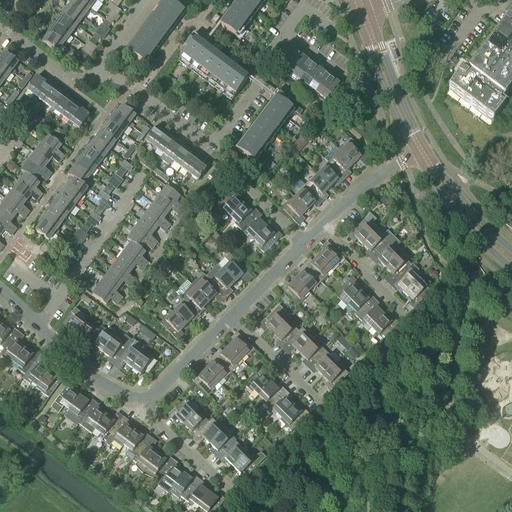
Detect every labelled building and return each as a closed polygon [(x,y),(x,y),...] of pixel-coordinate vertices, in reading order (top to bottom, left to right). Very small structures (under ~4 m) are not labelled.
[(91,14),(92,12),(75,0),(73,0),(68,7),(84,19),(89,13),(91,14)] [(75,0),(92,12),(93,12),(95,13),(101,4),(97,1),(95,0),(75,0)] [(114,0),(111,5),(117,9),(120,5),(114,0)] [(172,17),(179,22),(185,13),(167,0),(166,0),(160,8),(167,13),(173,17),(172,17)] [(240,0),(220,27),(236,39),(265,0),(240,0)] [(227,10),(230,6),(224,1),(221,5),(227,10)] [(511,4),(505,15),(511,20),(511,21),(511,23),(509,21),(466,79),(462,75),(450,90),(494,124),(506,108),(501,105),(511,90),(511,4)] [(78,26),(84,19),(68,7),(61,16),(79,30),(81,28),(78,26)] [(172,31),(179,22),(172,17),(173,17),(167,13),(160,8),(153,17),(172,31)] [(78,31),(79,30),(61,16),(55,24),(71,36),(76,30),(78,31)] [(213,20),(211,22),(213,23),(215,25),(217,23),(218,21),(220,19),(218,17),(216,16),(214,19),(213,20)] [(109,17),(105,22),(111,26),(114,22),(109,17)] [(166,39),(172,31),(153,17),(147,25),(154,30),(159,34),(166,39)] [(65,43),(71,36),(55,24),(48,33),(66,47),(68,45),(65,43)] [(101,25),(98,30),(105,35),(107,36),(110,32),(108,30),(102,26),(101,25)] [(159,48),(166,39),(159,34),(154,30),(147,25),(140,34),(159,48)] [(98,30),(94,34),(95,35),(101,39),(103,41),(107,36),(105,35),(98,30)] [(48,33),(42,42),(57,54),(62,47),(65,49),(66,47),(48,33)] [(267,41),(270,36),(265,33),(262,38),(267,41)] [(153,57),(159,48),(140,34),(134,43),(141,48),(140,48),(146,52),(153,57)] [(95,35),(93,39),(98,43),(101,39),(95,35)] [(184,49),(181,53),(185,56),(181,61),(233,101),(240,91),(241,91),(243,88),(248,81),(196,41),(198,39),(194,35),(184,49)] [(98,43),(93,39),(89,43),(95,48),(95,47),(98,43)] [(146,66),(153,57),(146,52),(140,48),(141,48),(134,43),(127,52),(146,66)] [(282,72),(296,53),(287,46),(273,65),(282,72)] [(83,52),(79,56),(85,61),(88,57),(88,56),(83,52)] [(290,78),(304,59),(296,53),(282,72),(290,78)] [(0,64),(14,75),(15,73),(13,71),(18,64),(5,54),(1,59),(0,58),(0,64)] [(79,56),(76,61),(82,65),(82,64),(85,61),(79,56)] [(299,85),(313,66),(304,59),(290,78),(299,85)] [(12,76),(14,75),(0,64),(0,77),(5,81),(10,75),(12,76)] [(308,91),(322,72),(313,66),(299,85),(308,91)] [(316,97),(330,79),(322,72),(308,91),(316,97)] [(24,82),(27,85),(32,78),(28,76),(24,82)] [(34,101),(48,82),(44,79),(42,82),(37,78),(27,91),(34,97),(32,99),(34,101)] [(330,79),(316,97),(326,104),(340,86),(330,79)] [(22,91),(27,85),(24,82),(19,89),(22,91)] [(44,105),(56,89),(48,82),(34,101),(36,102),(37,100),(44,105)] [(51,114),(65,95),(56,89),(44,105),(51,110),(49,112),(51,114)] [(11,99),(14,102),(19,96),(15,93),(11,99)] [(277,93),(274,97),(276,99),(277,99),(284,104),(287,100),(277,93)] [(61,117),(73,102),(65,95),(51,114),(53,115),(55,112),(61,117)] [(9,109),(14,102),(11,99),(6,106),(9,109)] [(253,164),(260,155),(293,111),(284,104),(277,99),(276,99),(238,151),(253,164)] [(287,100),(284,104),(293,111),(300,116),(303,112),(287,100)] [(68,126),(82,108),(73,102),(61,117),(68,122),(66,125),(68,126)] [(24,114),(26,111),(19,106),(17,109),(24,114)] [(114,114),(132,128),(133,126),(131,124),(136,117),(123,107),(118,113),(116,111),(114,114)] [(82,108),(68,126),(70,128),(72,125),(79,131),(89,117),(84,114),(86,111),(82,108)] [(26,111),(24,114),(30,119),(33,116),(26,111)] [(130,130),(132,128),(114,114),(107,123),(123,135),(128,128),(130,130)] [(1,119),(7,123),(10,119),(4,115),(1,119)] [(41,127),(44,124),(37,119),(34,122),(41,127)] [(318,130),(323,125),(318,120),(313,125),(318,130)] [(117,142),(123,135),(107,123),(101,132),(119,145),(120,143),(117,142)] [(44,124),(41,127),(48,132),(50,129),(44,124)] [(32,125),(25,134),(28,137),(35,127),(32,125)] [(153,152),(167,134),(158,127),(146,143),(153,148),(151,150),(153,152)] [(313,127),(309,131),(317,139),(321,135),(313,127)] [(141,135),(144,138),(150,131),(146,128),(141,135)] [(118,147),(119,145),(101,132),(94,140),(110,152),(115,145),(118,147)] [(163,156),(175,140),(167,134),(153,152),(155,153),(157,151),(163,156)] [(140,144),(144,138),(141,135),(136,141),(140,144)] [(39,144),(62,162),(65,158),(58,153),(62,147),(47,136),(42,144),(40,142),(39,144)] [(58,140),(65,145),(68,142),(60,136),(58,140)] [(105,159),(110,152),(94,140),(88,149),(106,162),(107,160),(105,159)] [(169,167),(170,165),(184,147),(175,140),(163,156),(160,160),(169,167)] [(341,153),(353,165),(365,154),(351,140),(344,147),(345,148),(341,153)] [(23,146),(19,142),(15,148),(19,151),(23,146)] [(59,166),(62,162),(39,144),(38,146),(40,147),(34,154),(48,165),(52,160),(59,166)] [(133,145),(128,152),(132,155),(137,148),(133,145)] [(181,169),(193,153),(184,147),(170,165),(172,166),(174,164),(181,169)] [(104,164),(106,162),(88,149),(81,157),(97,169),(102,162),(104,164)] [(340,153),(336,149),(324,160),(328,163),(327,163),(338,174),(342,171),(345,174),(353,165),(341,153),(340,153)] [(24,160),(26,161),(49,179),(51,175),(44,170),(48,165),(34,154),(31,152),(24,160)] [(123,158),(127,161),(132,155),(128,152),(123,158)] [(188,178),(201,160),(193,153),(181,169),(187,174),(186,177),(188,178)] [(92,176),(97,169),(81,157),(75,166),(93,180),(94,178),(92,176)] [(143,166),(146,162),(138,157),(136,160),(143,166)] [(201,160),(188,178),(189,179),(191,177),(198,182),(210,166),(201,160)] [(21,172),(25,175),(35,182),(39,177),(46,183),(49,179),(26,161),(25,163),(26,164),(21,172)] [(146,162),(143,166),(149,170),(152,167),(146,162)] [(15,167),(10,163),(6,168),(11,172),(15,167)] [(335,178),(338,174),(327,163),(321,170),(322,172),(317,176),(330,189),(338,181),(335,178)] [(72,178),(84,187),(89,179),(92,181),(93,180),(75,166),(68,176),(72,179),(72,178)] [(119,172),(124,176),(127,172),(121,168),(119,172)] [(160,179),(163,175),(156,170),(153,173),(160,179)] [(218,171),(213,175),(216,180),(221,175),(218,171)] [(120,181),(124,176),(119,172),(115,177),(120,181)] [(18,181),(17,183),(40,200),(42,196),(36,191),(40,185),(35,182),(25,175),(20,182),(18,181)] [(163,175),(160,179),(166,184),(169,180),(163,175)] [(322,197),(330,189),(317,176),(313,181),(311,179),(305,186),(315,197),(319,194),(322,197)] [(88,190),(84,187),(72,178),(72,179),(65,187),(83,200),(85,199),(83,197),(88,190)] [(307,212),(315,204),(312,200),(315,197),(305,186),(299,181),(295,185),(294,187),(294,189),(298,193),(299,195),(295,199),(307,212)] [(37,203),(40,200),(17,183),(16,184),(17,186),(12,192),(26,203),(30,198),(37,203)] [(177,192),(180,188),(173,183),(170,186),(177,192)] [(106,189),(111,193),(114,189),(109,185),(106,189)] [(82,202),(83,200),(65,187),(59,196),(75,208),(80,201),(82,202)] [(180,199),(174,194),(166,188),(161,195),(159,194),(158,196),(180,213),(183,209),(176,204),(180,199)] [(180,188),(177,192),(184,197),(187,193),(180,188)] [(108,198),(111,193),(106,189),(102,194),(108,198)] [(5,198),(4,200),(27,217),(30,213),(23,208),(26,203),(12,192),(7,199),(5,198)] [(70,214),(75,208),(59,196),(52,205),(70,218),(72,216),(70,214)] [(178,217),(180,213),(158,196),(157,198),(158,199),(153,206),(167,216),(171,211),(178,217)] [(379,202),(384,208),(389,203),(383,197),(379,202)] [(232,202),(229,198),(218,209),(225,216),(227,214),(232,219),(244,206),(236,198),(232,202)] [(299,220),(307,212),(295,199),(290,204),(288,202),(281,210),(292,220),(296,217),(299,220)] [(4,203),(0,209),(0,210),(13,220),(17,216),(24,221),(27,217),(4,200),(3,202),(4,203)] [(69,220),(70,218),(52,205),(46,213),(62,225),(67,218),(69,220)] [(97,210),(102,214),(106,210),(100,206),(97,210)] [(163,221),(167,216),(153,206),(148,213),(146,212),(145,213),(167,230),(170,226),(163,221)] [(241,232),(252,221),(248,218),(252,214),(244,206),(232,219),(236,223),(234,225),(241,232)] [(10,225),(13,220),(0,210),(0,224),(14,234),(16,230),(10,225)] [(99,219),(102,214),(97,210),(93,215),(99,219)] [(57,232),(62,225),(46,213),(40,222),(57,235),(59,233),(57,232)] [(165,234),(167,230),(145,213),(144,215),(145,217),(140,223),(154,234),(158,229),(165,234)] [(363,246),(379,230),(374,224),(377,221),(371,215),(353,233),(356,237),(355,238),(363,246)] [(255,242),(267,229),(259,221),(255,225),(252,221),(241,232),(248,239),(250,237),(255,242)] [(56,237),(57,235),(40,222),(37,226),(39,227),(35,233),(49,243),(54,235),(56,237)] [(84,228),(89,232),(93,227),(87,223),(84,228)] [(150,239),(154,234),(140,223),(135,230),(133,229),(132,231),(154,248),(157,244),(150,239)] [(402,230),(407,234),(414,227),(410,223),(402,230)] [(11,238),(14,234),(0,224),(0,237),(0,238),(4,233),(11,238)] [(190,237),(193,235),(186,227),(183,230),(190,237)] [(86,236),(89,232),(84,228),(80,232),(86,236)] [(273,246),(275,244),(271,240),(275,237),(267,229),(255,242),(259,246),(257,248),(264,255),(269,251),(273,246)] [(375,258),(394,238),(388,232),(385,235),(379,230),(363,246),(375,258)] [(132,234),(127,241),(131,244),(141,251),(145,246),(152,251),(154,248),(132,231),(131,233),(132,234)] [(183,234),(177,240),(182,245),(187,239),(183,234)] [(386,269),(398,257),(402,253),(397,247),(401,244),(394,238),(375,258),(386,269)] [(71,245),(76,249),(80,245),(74,240),(71,245)] [(112,248),(107,244),(103,250),(108,253),(112,248)] [(145,254),(141,251),(131,244),(125,251),(124,250),(123,251),(145,268),(148,264),(141,259),(145,254)] [(73,253),(76,249),(71,245),(68,249),(73,253)] [(116,246),(115,248),(122,253),(121,253),(123,255),(118,261),(132,272),(136,267),(143,272),(145,268),(123,251),(116,246)] [(327,250),(319,258),(321,261),(331,271),(332,272),(344,260),(334,250),(330,253),(327,250)] [(421,257),(426,262),(430,258),(425,253),(421,257)] [(229,264),(222,271),(223,272),(235,284),(243,276),(240,273),(243,269),(229,255),(224,259),(229,264)] [(412,266),(405,259),(403,261),(398,257),(386,269),(398,280),(408,270),(409,270),(412,266)] [(314,269),(311,273),(321,283),(328,277),(326,275),(331,271),(321,261),(319,258),(311,266),(314,269)] [(128,277),(132,272),(118,261),(113,268),(111,267),(110,269),(133,286),(135,282),(128,277)] [(406,295),(418,283),(422,279),(417,274),(419,272),(413,265),(412,266),(409,270),(408,270),(398,280),(401,284),(398,287),(406,295)] [(217,266),(206,278),(210,282),(220,292),(224,289),(227,292),(235,284),(223,272),(222,271),(217,266)] [(160,277),(165,273),(159,267),(155,271),(160,277)] [(130,289),(133,286),(110,269),(108,270),(110,272),(105,278),(119,289),(123,284),(130,289)] [(304,273),(296,281),(309,294),(313,289),(314,290),(321,283),(311,273),(307,276),(304,273)] [(204,276),(191,286),(196,291),(209,304),(220,292),(210,282),(206,278),(204,276)] [(115,294),(119,289),(105,278),(100,285),(98,284),(97,286),(120,303),(122,299),(115,294)] [(287,296),(298,307),(306,300),(304,298),(309,294),(296,281),(288,289),(291,292),(287,296)] [(418,283),(406,295),(413,303),(417,300),(421,304),(431,293),(424,286),(422,288),(418,283)] [(117,307),(120,303),(97,286),(96,288),(98,289),(92,296),(106,307),(110,302),(117,307)] [(191,286),(181,299),(183,301),(194,312),(198,308),(201,312),(209,304),(196,291),(191,286)] [(346,286),(335,296),(347,308),(349,307),(361,294),(353,286),(350,290),(346,286)] [(359,320),(369,309),(366,305),(369,302),(361,294),(349,307),(353,311),(351,313),(359,320)] [(140,309),(143,304),(139,300),(135,305),(140,309)] [(191,315),(194,312),(183,301),(176,308),(178,309),(173,314),(186,327),(194,318),(191,315)] [(274,336),(287,323),(282,318),(287,314),(279,307),(265,321),(262,324),(274,336)] [(372,329),(384,317),(376,309),(373,312),(369,309),(359,320),(365,326),(367,325),(372,329)] [(72,312),(72,313),(70,312),(62,323),(68,328),(65,332),(74,339),(85,324),(80,320),(81,318),(72,312)] [(186,327),(173,314),(169,319),(167,317),(160,324),(171,335),(175,331),(178,334),(186,327)] [(375,337),(382,343),(393,332),(389,328),(392,325),(384,317),(372,329),(376,334),(375,337)] [(285,340),(289,343),(300,332),(293,326),(291,328),(287,323),(274,336),(282,344),(285,340)] [(99,332),(91,326),(90,328),(85,324),(74,339),(83,345),(86,341),(90,344),(99,332)] [(0,328),(0,354),(2,352),(2,353),(11,340),(17,333),(13,329),(10,333),(8,331),(1,327),(0,328)] [(97,349),(103,354),(113,340),(109,336),(110,334),(102,328),(99,332),(90,344),(97,349)] [(289,343),(285,347),(287,348),(292,354),(296,350),(301,355),(313,343),(317,339),(311,332),(307,332),(306,333),(303,329),(300,332),(289,343)] [(0,354),(0,356),(7,362),(8,361),(9,360),(14,364),(24,350),(19,346),(16,344),(22,336),(17,333),(11,340),(2,353),(2,352),(0,354)] [(115,357),(119,360),(128,348),(131,344),(133,341),(133,340),(132,341),(125,336),(122,340),(116,336),(113,340),(103,354),(112,361),(115,357)] [(342,336),(337,341),(348,352),(353,348),(342,336)] [(313,343),(301,355),(312,367),(326,353),(322,349),(325,346),(317,339),(313,343)] [(228,349),(241,361),(246,357),(247,358),(255,351),(244,340),(240,344),(237,341),(228,349)] [(121,361),(132,369),(142,355),(137,351),(138,349),(141,346),(133,341),(131,344),(128,348),(119,360),(121,361)] [(237,366),(241,361),(228,349),(221,357),(224,360),(221,364),(232,374),(238,368),(237,366)] [(25,376),(35,364),(30,360),(33,357),(24,350),(14,364),(19,368),(17,370),(25,376)] [(330,356),(326,353),(312,367),(324,378),(336,365),(340,361),(333,355),(330,356)] [(142,355),(132,369),(141,376),(143,372),(148,375),(157,363),(149,357),(147,359),(142,355)] [(25,376),(22,379),(23,380),(30,385),(31,384),(37,387),(47,373),(49,371),(43,366),(41,369),(35,364),(25,376)] [(232,374),(221,364),(217,367),(214,364),(206,372),(218,384),(223,380),(225,381),(232,374)] [(336,365),(324,378),(332,386),(335,382),(339,386),(349,376),(342,368),(341,370),(336,365)] [(214,389),(218,384),(206,372),(198,380),(201,383),(197,387),(208,398),(215,391),(214,389)] [(48,399),(58,387),(53,384),(56,380),(47,373),(37,387),(35,389),(41,393),(41,394),(48,399)] [(259,397),(271,385),(263,377),(260,380),(256,376),(245,387),(252,394),(254,393),(259,397)] [(268,411),(283,396),(279,400),(276,396),(279,393),(271,385),(259,397),(263,402),(261,403),(268,411)] [(69,412),(80,398),(71,391),(68,395),(63,391),(54,404),(62,410),(63,408),(69,412)] [(281,420),(294,407),(283,396),(268,411),(275,417),(277,415),(281,420)] [(69,412),(64,418),(77,428),(79,426),(90,411),(86,408),(88,404),(80,398),(69,412)] [(176,418),(184,426),(197,414),(192,409),(193,407),(186,400),(172,415),(176,418)] [(25,413),(29,408),(25,404),(20,410),(25,413)] [(294,407),(281,420),(286,425),(284,426),(291,434),(309,416),(305,412),(302,415),(294,407)] [(94,414),(90,411),(79,426),(92,435),(95,431),(95,432),(106,417),(97,410),(94,414)] [(210,423),(209,423),(202,417),(201,418),(197,414),(184,426),(192,434),(195,431),(198,434),(210,423)] [(110,439),(119,427),(106,417),(95,432),(100,435),(98,437),(107,443),(110,439)] [(223,433),(222,433),(218,429),(220,427),(212,420),(209,423),(210,423),(198,434),(210,446),(223,433)] [(107,443),(106,445),(109,447),(113,442),(114,442),(117,445),(123,449),(124,447),(135,433),(126,426),(124,428),(123,430),(119,427),(110,439),(107,443)] [(225,454),(236,443),(235,443),(236,442),(225,431),(222,433),(223,433),(210,446),(218,454),(221,451),(225,454)] [(135,458),(145,446),(141,443),(144,439),(135,433),(124,447),(129,451),(127,453),(126,455),(126,457),(132,462),(135,458)] [(233,468),(245,456),(241,451),(242,450),(236,443),(225,454),(228,457),(225,461),(233,468)] [(147,471),(158,456),(145,446),(135,458),(132,462),(136,465),(135,467),(136,469),(139,472),(140,473),(142,475),(143,476),(147,471)] [(233,468),(245,480),(266,459),(261,454),(253,458),(250,461),(245,456),(233,468)] [(147,471),(143,476),(145,477),(147,478),(149,479),(151,480),(153,480),(154,479),(158,482),(168,469),(170,465),(165,462),(164,460),(158,456),(147,471)] [(158,482),(156,485),(168,495),(170,493),(170,494),(173,490),(184,475),(177,470),(175,469),(171,466),(170,465),(168,469),(158,482)] [(180,498),(185,501),(194,489),(197,485),(184,475),(173,490),(170,494),(178,500),(180,498)] [(199,509),(209,495),(201,488),(198,492),(194,489),(185,501),(192,507),(193,505),(199,509)] [(209,495),(199,509),(202,511),(216,511),(220,508),(215,505),(218,501),(209,495)]
